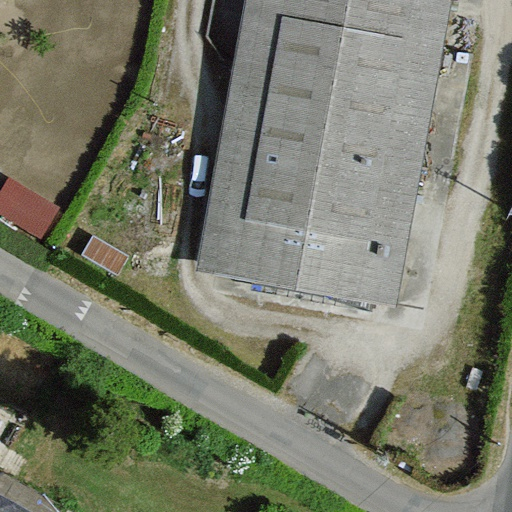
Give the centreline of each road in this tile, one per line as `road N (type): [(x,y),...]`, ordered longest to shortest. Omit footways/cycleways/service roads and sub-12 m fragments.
road 1 (track): [(490,0),(427,325),(413,339),(393,342),(259,318),(223,303),(199,279),(210,142),(209,104),(192,59),(194,0)]
road 2 (unclassified): [(420,511),(0,269)]
road 3 (track): [(362,336),(303,450)]
